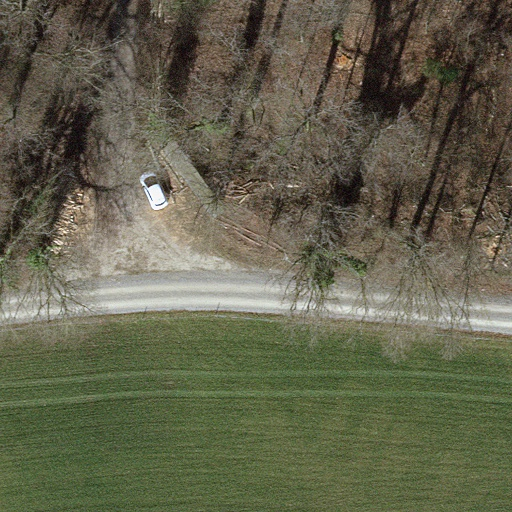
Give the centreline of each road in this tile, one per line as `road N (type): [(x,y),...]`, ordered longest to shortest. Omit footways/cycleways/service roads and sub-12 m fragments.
road 1 (track): [(0,320),(123,308),(511,334)]
road 2 (track): [(123,308),(130,0)]
